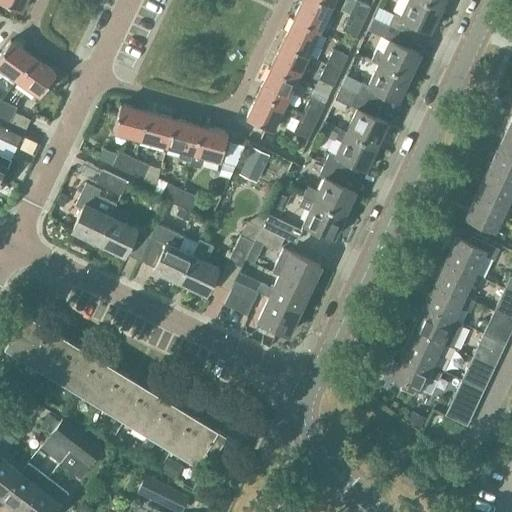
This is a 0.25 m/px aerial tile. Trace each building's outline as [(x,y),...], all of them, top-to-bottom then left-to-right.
[(25,0),(0,0),(21,10),(25,0)] [(331,6),(318,0),(301,0),(293,18),(319,31),(331,6)] [(356,0),(350,15),(364,22),(371,7),(357,0),(356,0)] [(440,8),(422,0),(407,0),(399,18),(394,15),(389,25),(412,36),(417,26),(429,31),(440,8)] [(422,0),(440,8),(444,0),(422,0)] [(374,18),(389,25),(394,15),(379,8),(374,18)] [(364,22),(350,15),(342,31),(356,37),(364,22)] [(319,31),(293,18),(281,43),(307,55),(319,31)] [(389,39),(383,53),(376,50),(371,59),(378,63),(408,77),(420,54),(407,48),(412,36),(389,25),(384,37),(389,39)] [(0,67),(16,79),(33,56),(10,40),(0,54),(0,67)] [(307,55),(281,43),(269,68),(295,80),(307,55)] [(326,64),(340,71),(348,56),(333,49),(326,64)] [(33,56),(16,79),(39,95),(55,72),(33,56)] [(362,83),(356,95),(379,105),(385,94),(397,101),(408,77),(378,63),(367,86),(362,83)] [(340,71),(326,64),(318,80),(333,86),(340,71)] [(269,68),(258,93),(283,105),(295,80),(269,68)] [(283,105),(258,93),(245,118),(271,130),(283,105)] [(357,108),(346,132),(376,146),(387,122),(374,116),(379,105),(356,95),(351,105),(357,108)] [(302,114),(317,121),(324,105),(309,98),(302,114)] [(0,117),(10,122),(17,108),(2,100),(0,104),(0,117)] [(140,138),(147,110),(121,103),(113,131),(140,138)] [(147,110),(140,138),(166,146),(174,118),(147,110)] [(317,121),(302,114),(293,133),(308,140),(317,121)] [(174,118),(166,146),(181,150),(178,158),(190,161),(192,153),(200,125),(174,118)] [(325,122),(320,133),(335,140),(335,139),(339,129),(325,122)] [(511,125),(508,124),(497,147),(511,154),(511,125)] [(192,153),(190,161),(189,165),(200,168),(204,156),(219,160),(227,132),(200,125),(192,153)] [(22,137),(0,126),(0,139),(17,148),(22,137)] [(335,139),(341,142),(335,155),(329,152),(323,164),(346,175),(352,163),(365,169),(376,146),(346,132),(339,129),(335,139)] [(230,142),(224,163),(235,166),(241,145),(230,142)] [(511,154),(497,147),(487,170),(511,182),(511,154)] [(245,163),(260,170),(268,155),(252,148),(245,163)] [(119,151),(112,165),(128,173),(135,158),(119,151)] [(0,153),(0,180),(11,158),(0,153)] [(135,158),(128,173),(143,180),(150,166),(135,158)] [(324,178),(318,191),(307,186),(302,196),(303,197),(313,201),(344,215),(354,192),(341,186),(346,175),(323,164),(318,175),(324,178)] [(119,195),(126,182),(101,170),(95,183),(119,195)] [(511,182),(487,170),(476,194),(505,207),(511,192),(511,182)] [(282,184),(289,188),(291,183),(290,179),(286,177),(282,184)] [(96,243),(109,215),(115,204),(97,195),(99,189),(85,182),(74,205),(80,208),(70,230),(96,243)] [(175,205),(183,190),(167,183),(160,198),(175,205)] [(198,197),(183,190),(175,205),(191,212),(198,197)] [(60,192),(55,202),(63,206),(68,195),(60,192)] [(505,207),(476,194),(465,217),(494,231),(505,207)] [(344,215),(313,201),(303,197),(299,206),(309,211),(302,224),(333,238),(344,215)] [(151,235),(109,215),(96,243),(122,255),(123,253),(139,260),(151,235)] [(300,232),(277,221),(266,216),(260,227),(283,238),(294,243),(300,232)] [(252,242),(253,242),(254,240),(256,237),(260,227),(261,227),(249,221),(247,220),(240,236),(252,242)] [(151,235),(139,260),(153,267),(152,270),(178,282),(191,255),(178,248),(184,236),(157,223),(151,235)] [(283,238),(260,227),(256,237),(254,240),(277,251),(283,238)] [(226,261),(240,267),(252,242),(240,236),(239,235),(226,261)] [(474,273),(483,254),(493,259),(498,248),(471,236),(468,242),(456,236),(445,260),(474,273)] [(199,238),(191,255),(178,282),(205,295),(218,268),(205,262),(213,245),(199,238)] [(320,265),(290,251),(283,248),(272,271),(279,275),(309,289),(320,265)] [(445,260),(434,283),(464,296),(470,282),(477,286),(482,277),(474,273),(445,260)] [(279,275),(272,289),(260,283),(256,292),(257,292),(268,297),(299,311),(309,289),(279,275)] [(235,310),(246,287),(234,282),(224,304),(235,310)] [(464,296),(434,283),(423,306),(453,320),(458,308),(469,313),(475,301),(464,296)] [(257,292),(256,292),(246,287),(235,310),(247,315),(257,292)] [(511,290),(505,287),(499,299),(511,304),(511,290)] [(299,311),(268,297),(257,320),(288,334),(299,311)] [(453,320),(423,306),(413,328),(442,342),(453,320)] [(185,451),(182,456),(205,470),(226,435),(216,429),(213,434),(200,426),(203,422),(192,415),(189,419),(177,412),(179,407),(168,400),(165,405),(153,397),(155,393),(144,386),(141,390),(129,383),(132,378),(120,371),(117,376),(105,368),(108,364),(96,357),(93,361),(81,354),(84,349),(72,342),(69,347),(57,339),(60,335),(48,327),(45,332),(33,325),(36,320),(24,313),(4,347),(4,348),(7,343),(17,349),(14,354),(28,362),(31,358),(41,364),(38,368),(52,377),(55,372),(65,378),(62,383),(76,391),(79,387),(89,393),(86,397),(100,406),(103,401),(113,407),(110,412),(124,420),(127,416),(137,422),(134,427),(148,435),(151,430),(161,436),(158,441),(172,450),(174,445),(185,451)] [(483,334),(505,344),(510,332),(488,322),(483,334)] [(442,342),(413,328),(402,351),(432,365),(442,342)] [(505,344),(483,334),(478,346),(499,356),(505,344)] [(432,365),(402,351),(391,375),(404,381),(401,388),(413,394),(417,387),(420,389),(426,376),(434,379),(439,378),(442,370),(431,365),(432,365)] [(462,379),(483,389),(488,378),(467,368),(462,379)] [(483,389),(462,379),(456,391),(477,401),(483,389)] [(28,417),(36,408),(27,400),(19,410),(28,417)] [(412,412),(408,420),(420,426),(424,417),(412,412)] [(49,415),(42,424),(51,431),(58,422),(49,415)] [(58,439),(70,449),(82,433),(70,423),(58,439)] [(82,433),(70,449),(82,458),(94,443),(82,433)] [(1,455),(0,456),(0,496),(20,470),(1,455)] [(27,461),(20,470),(0,496),(0,497),(19,511),(20,511),(47,476),(27,461)] [(136,492),(162,504),(169,487),(144,475),(136,492)] [(47,476),(20,511),(52,511),(68,492),(47,476)]
